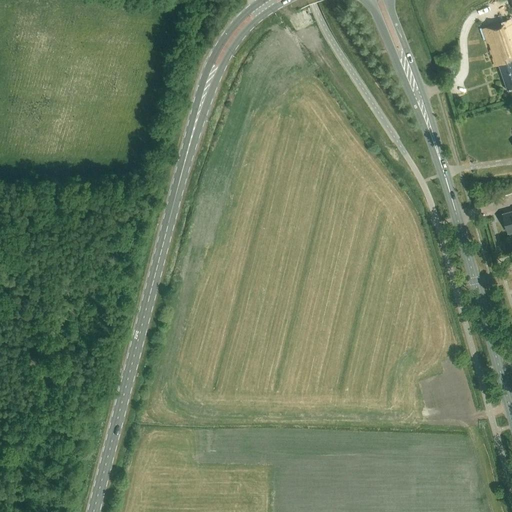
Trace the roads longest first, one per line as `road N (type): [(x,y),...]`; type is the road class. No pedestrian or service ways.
road 1 (secondary): [(184,160),(93,511)]
road 2 (tertiary): [(511,415),(444,173)]
road 3 (secondary): [(184,160),(236,41),(289,0)]
road 4 (tertiary): [(367,0),(444,173)]
road 5 (secondary): [(261,0),(218,46),(184,160)]
road 6 (tertiary): [(444,173),(388,0)]
